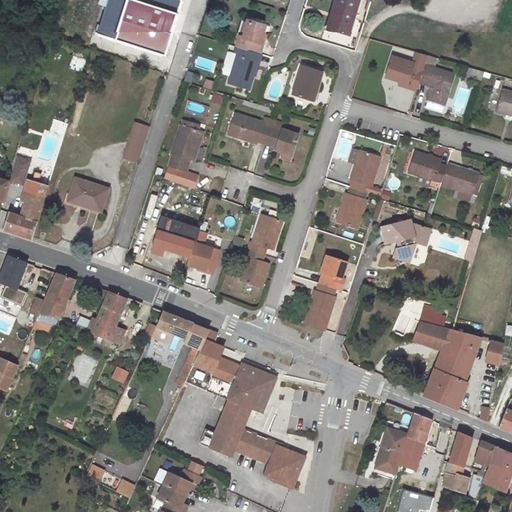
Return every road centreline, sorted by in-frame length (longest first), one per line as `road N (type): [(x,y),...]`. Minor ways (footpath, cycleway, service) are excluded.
road 1 (unknown): [(104,276),(157,141),(196,0)]
road 2 (secondary): [(257,338),(5,243)]
road 3 (residential): [(257,338),(335,103)]
road 4 (residential): [(335,103),(511,151)]
road 5 (secondary): [(511,444),(352,377)]
road 6 (residential): [(335,103),(351,57),(287,35),(298,0)]
road 7 (residential): [(352,377),(338,479),(321,511)]
